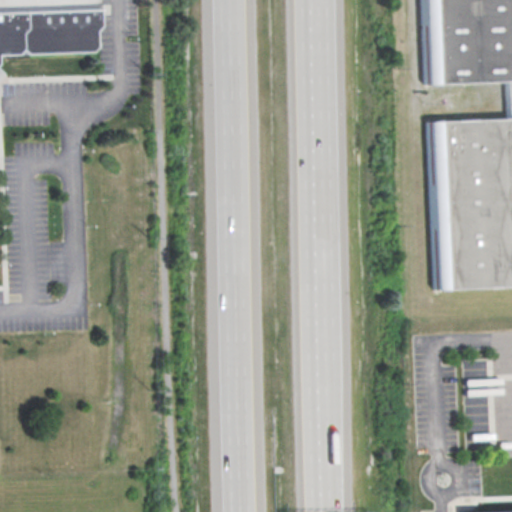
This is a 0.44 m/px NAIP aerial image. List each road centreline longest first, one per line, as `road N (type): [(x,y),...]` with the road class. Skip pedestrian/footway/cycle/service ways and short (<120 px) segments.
road 1 (motorway): [(230,0),(239,511)]
road 2 (motorway): [(321,321),(315,0)]
road 3 (motorway): [(324,511),(321,321)]
